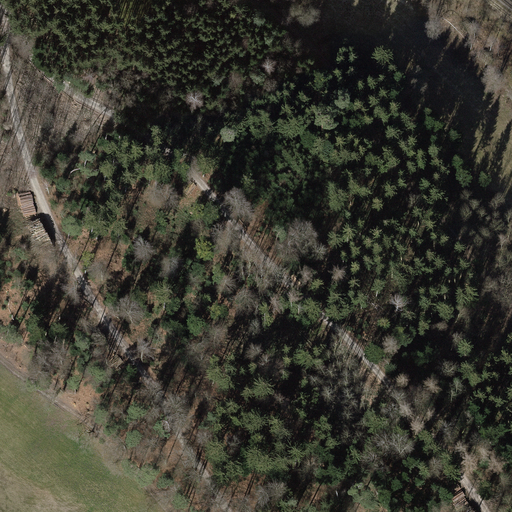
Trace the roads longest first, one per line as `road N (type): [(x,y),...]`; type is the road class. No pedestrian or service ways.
road 1 (track): [(485,511),(406,404),(179,160),(3,42)]
road 2 (track): [(228,511),(60,241),(22,143),(3,42)]
road 3 (track): [(256,0),(320,56),(402,177),(511,303)]
road 4 (track): [(0,357),(87,424),(164,511)]
